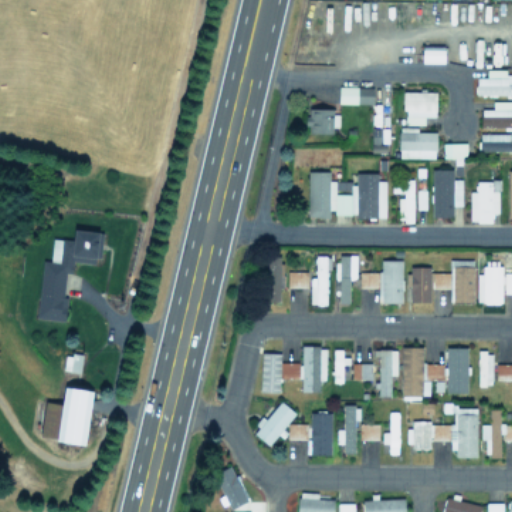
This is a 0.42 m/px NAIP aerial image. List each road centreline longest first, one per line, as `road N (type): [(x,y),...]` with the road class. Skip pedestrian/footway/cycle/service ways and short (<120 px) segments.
road 1 (primary): [(139,511),(261,0)]
road 2 (residential): [(211,214),(282,236),(511,238)]
road 3 (residential): [(247,61),(295,81),(445,72),(456,79),(458,124)]
